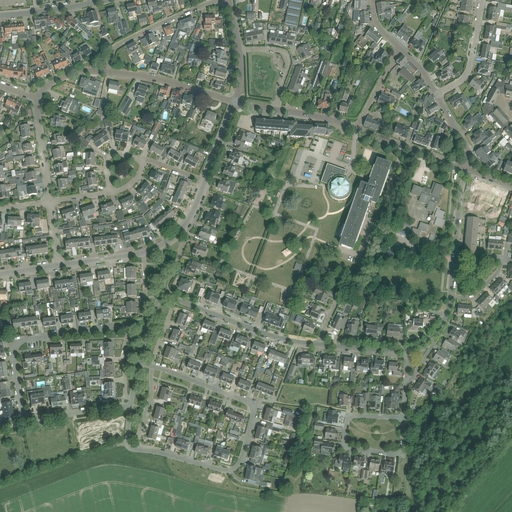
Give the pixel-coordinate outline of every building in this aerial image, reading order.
[(155,0),(151,0),(148,1),(149,7),(150,11),(154,10),(154,13),(163,11),(163,10),(162,8),(162,7),(161,4),(161,3),(156,4),(155,0)] [(171,0),(172,4),(173,4),(173,7),(176,12),(178,11),(176,6),(178,6),(176,0),(178,0),(180,6),(185,5),(183,0),(171,0)] [(282,0),(280,9),(286,10),(288,1),(288,0),(282,0)] [(297,27),(302,0),(289,0),(285,24),(297,27)] [(358,22),(358,20),(358,13),(366,12),(366,11),(367,2),(355,1),(353,21),(358,22)] [(260,3),(259,19),(269,20),(271,4),(260,3)] [(384,3),(377,4),(378,11),(382,11),(382,10),(390,9),(394,8),(396,8),(395,5),(389,6),(389,5),(389,3),(384,3)] [(138,15),(142,14),(140,6),(136,7),(135,4),(127,6),(130,18),(133,17),(132,12),(135,11),(137,13),(138,15)] [(166,6),(162,7),(162,8),(163,10),(163,11),(164,10),(166,16),(171,14),(171,13),(169,9),(168,9),(167,10),(166,6)] [(490,8),(489,15),(499,16),(501,10),(504,11),(509,12),(509,11),(511,12),(511,11),(511,8),(510,8),(506,8),(499,7),(499,10),(497,9),(490,8)] [(109,18),(107,18),(109,25),(118,22),(118,23),(121,23),(122,22),(121,19),(119,20),(116,9),(111,10),(111,9),(108,10),(108,11),(109,18)] [(382,11),(378,11),(378,16),(378,15),(379,15),(381,15),(381,20),(385,20),(385,19),(391,18),(390,15),(391,15),(391,14),(390,9),(382,10),(382,11)] [(96,12),(95,12),(95,11),(91,12),(92,13),(88,14),(88,16),(81,18),(82,23),(87,22),(87,24),(90,24),(98,22),(96,12)] [(358,13),(358,20),(361,20),(360,19),(364,18),(365,19),(368,19),(368,12),(366,12),(358,13)] [(404,13),(398,21),(401,23),(407,15),(404,13)] [(139,24),(147,22),(145,15),(137,17),(139,24)] [(206,26),(204,26),(204,30),(212,30),(212,26),(211,26),(211,24),(215,23),(220,23),(220,19),(215,19),(215,16),(214,16),(214,15),(210,16),(210,17),(206,17),(206,26)] [(459,18),(458,21),(467,23),(469,17),(457,15),(456,17),(459,18)] [(499,16),(489,15),(488,21),(496,22),(496,25),(510,28),(511,28),(511,25),(498,23),(499,16)] [(53,16),(45,17),(46,27),(49,27),(54,25),(56,25),(58,30),(61,28),(62,27),(63,29),(66,26),(61,22),(57,19),(55,22),(54,22),(53,16)] [(389,25),(392,27),(399,19),(395,16),(389,25)] [(40,18),(42,28),(45,27),(45,30),(46,31),(49,30),(49,27),(46,27),(45,17),(40,18)] [(87,34),(90,32),(81,23),(80,22),(77,23),(76,22),(75,20),(74,21),(73,20),(73,17),(67,19),(65,22),(77,31),(80,28),(87,34)] [(189,27),(188,31),(190,32),(191,30),(193,31),(197,19),(196,19),(193,20),(192,18),(186,20),(189,27)] [(360,25),(359,25),(360,27),(360,28),(363,28),(363,25),(369,24),(368,19),(365,19),(364,18),(360,19),(361,20),(361,25),(360,25)] [(187,34),(188,31),(189,27),(186,20),(180,23),(183,29),(177,29),(173,38),(177,39),(180,32),(187,34)] [(118,23),(117,24),(118,30),(123,29),(125,29),(127,35),(131,34),(129,28),(127,28),(126,21),(122,22),(121,23),(118,23)] [(21,24),(18,25),(19,36),(28,35),(29,44),(29,47),(33,46),(33,44),(32,37),(31,31),(25,31),(24,25),(21,25),(21,24)] [(194,35),(192,39),(200,42),(203,34),(199,32),(200,31),(202,26),(197,24),(195,28),(196,29),(196,30),(194,35)] [(162,38),(163,39),(158,49),(162,51),(164,47),(163,46),(165,43),(167,41),(170,41),(170,35),(174,34),(171,28),(172,28),(171,25),(168,26),(168,27),(164,29),(167,36),(162,38)] [(399,33),(394,30),(392,33),(396,36),(406,44),(411,36),(407,33),(408,31),(407,30),(408,28),(404,25),(401,29),(399,33)] [(101,29),(103,32),(100,33),(102,37),(109,33),(105,27),(101,29)] [(487,27),(486,33),(495,35),(496,30),(493,29),(493,28),(487,27)] [(255,29),(258,41),(264,39),(262,31),(258,31),(257,28),(255,29)] [(382,37),(371,28),(368,32),(366,35),(363,38),(361,35),(354,43),(361,49),(369,39),(372,42),(373,41),(374,42),(370,47),(374,49),(377,45),(377,44),(382,37)] [(246,43),(252,42),(250,33),(246,34),(245,31),(243,31),(246,43)] [(268,42),(275,43),(276,32),(275,31),(274,34),(270,33),(268,42)] [(486,33),(485,40),(491,41),(493,41),(492,44),(503,46),(505,47),(505,46),(503,46),(503,43),(495,42),(496,35),(495,35),(486,33)] [(146,38),(140,41),(142,44),(147,42),(149,45),(150,46),(153,44),(154,47),(157,45),(158,47),(160,42),(160,41),(158,36),(154,38),(153,34),(145,37),(146,38)] [(414,38),(410,44),(416,47),(415,49),(420,53),(425,45),(425,44),(427,41),(420,36),(419,38),(415,36),(414,38)] [(86,43),(80,46),(81,50),(83,52),(81,53),(83,56),(84,55),(86,57),(86,58),(90,55),(92,54),(91,51),(89,50),(92,48),(89,45),(88,44),(86,43)] [(142,55),(137,47),(135,43),(127,47),(128,48),(126,50),(129,55),(131,54),(133,58),(132,59),(135,65),(141,61),(138,57),(142,55)] [(177,53),(178,48),(178,47),(170,44),(168,49),(177,53)] [(483,46),(482,52),(493,54),(496,55),(497,48),(502,49),(503,46),(492,44),(492,47),(490,47),(483,46)] [(297,49),(300,54),(311,49),(310,47),(307,48),(306,45),(297,49)] [(213,51),(212,55),(213,56),(225,59),(226,55),(225,55),(226,53),(223,52),(224,48),(216,47),(215,49),(215,51),(213,51)] [(436,52),(429,58),(433,63),(438,58),(441,61),(440,62),(443,65),(447,61),(449,59),(443,53),(438,48),(436,50),(435,51),(436,52)] [(312,51),(311,49),(300,54),(302,60),(311,56),(309,52),(312,51)] [(80,57),(83,56),(81,53),(80,52),(79,53),(78,52),(74,55),(72,51),(69,53),(75,63),(82,59),(80,57)] [(189,58),(189,63),(191,63),(190,66),(198,67),(198,63),(201,64),(201,57),(196,56),(193,56),(193,52),(190,51),(190,53),(189,56),(189,58)] [(378,54),(375,60),(382,64),(387,54),(381,51),(379,55),(378,54)] [(39,58),(37,59),(38,62),(44,76),(45,76),(47,76),(47,75),(50,73),(49,71),(47,67),(50,66),(48,61),(44,52),(40,54),(44,62),(45,62),(45,63),(41,65),(40,61),(39,58)] [(482,52),(481,59),(486,59),(490,60),(489,63),(500,65),(500,62),(495,61),(492,60),(493,54),(482,52)] [(60,58),(58,58),(62,68),(63,69),(65,68),(65,67),(68,66),(64,55),(64,56),(63,56),(60,57),(60,58)] [(213,56),(212,59),(214,59),(213,62),(220,64),(219,64),(222,65),(226,65),(227,61),(226,61),(226,59),(225,59),(213,56)] [(398,66),(400,69),(407,62),(402,57),(396,63),(399,65),(398,66)] [(59,61),(53,64),(56,71),(62,68),(58,58),(58,59),(59,61)] [(37,66),(31,68),(32,72),(34,71),(35,74),(37,79),(40,77),(41,78),(43,77),(43,76),(44,76),(38,62),(37,59),(35,60),(36,63),(37,66)] [(152,64),(150,69),(157,71),(159,66),(160,63),(162,63),(163,61),(157,59),(156,65),(152,64)] [(317,90),(321,79),(321,78),(327,62),(322,60),(311,88),(317,90)] [(164,62),(161,72),(167,74),(170,64),(170,63),(166,61),(165,62),(164,62)] [(412,76),(418,70),(409,61),(407,62),(400,69),(401,70),(402,69),(398,74),(408,82),(406,84),(409,87),(410,85),(414,82),(417,80),(412,76)] [(170,64),(167,74),(173,76),(177,63),(174,62),(173,65),(170,64)] [(327,62),(321,78),(321,79),(324,80),(324,79),(326,79),(327,77),(332,79),(334,73),(335,73),(335,72),(334,72),(335,69),(336,68),(337,65),(327,62)] [(5,66),(3,75),(11,77),(13,68),(14,64),(11,63),(10,68),(5,66)] [(442,72),(437,76),(441,82),(450,76),(449,73),(451,72),(449,70),(452,68),(449,63),(447,65),(441,69),(442,72)] [(491,65),(482,63),(481,66),(480,69),(479,69),(478,73),(483,74),(482,75),(486,76),(488,69),(490,69),(491,65)] [(13,68),(11,77),(18,78),(20,78),(20,69),(21,64),(18,64),(18,68),(15,68),(13,68)] [(215,75),(220,77),(225,78),(225,77),(226,77),(227,73),(226,73),(227,72),(224,71),(225,68),(210,64),(209,67),(211,67),(211,69),(216,70),(215,75)] [(297,66),(295,72),(306,77),(307,75),(304,74),(306,70),(297,66)] [(295,72),(293,78),(301,81),(303,78),(305,79),(306,77),(295,72)] [(80,84),(80,85),(80,86),(80,87),(84,88),(87,89),(86,91),(92,93),(91,96),(96,97),(101,83),(96,81),(95,82),(95,84),(90,82),(90,81),(91,80),(83,78),(82,79),(81,80),(82,81),(81,84),(80,84)] [(224,81),(214,78),(213,82),(216,82),(214,88),(224,91),(226,84),(223,83),(224,81)] [(293,78),(290,84),(302,88),(303,86),(300,85),(301,81),(293,78)] [(488,82),(483,78),(479,82),(474,78),(469,85),(473,88),(477,90),(479,88),(482,89),(488,82)] [(414,83),(414,82),(410,85),(415,93),(426,86),(422,79),(414,83)] [(493,88),(489,95),(496,99),(499,92),(497,90),(498,89),(499,88),(504,89),(505,82),(502,81),(501,83),(498,81),(494,88),(493,88)] [(109,89),(108,92),(122,95),(122,94),(123,89),(119,88),(120,84),(110,82),(109,87),(109,89)] [(301,90),(302,88),(290,84),(288,90),(297,93),(298,89),(301,90)] [(325,91),(322,108),(327,109),(329,95),(331,93),(334,94),(337,84),(334,84),(331,91),(328,91),(327,91),(328,91),(326,90),(326,91),(325,91)] [(406,84),(399,93),(402,95),(404,92),(409,87),(406,84)] [(136,91),(134,96),(137,97),(138,97),(136,101),(143,103),(146,93),(148,89),(139,86),(138,91),(137,92),(136,91)] [(160,93),(158,97),(163,98),(163,96),(168,98),(171,89),(166,87),(166,89),(161,88),(159,92),(160,93)] [(400,99),(402,95),(393,90),(391,94),(400,99)] [(173,92),(170,99),(173,100),(172,103),(178,105),(182,93),(178,91),(177,93),(173,92)] [(389,98),(382,94),(378,102),(387,107),(388,106),(391,107),(392,104),(393,104),(396,100),(390,96),(389,98)] [(456,98),(450,101),(454,108),(458,106),(463,103),(464,104),(468,111),(471,107),(471,106),(468,102),(464,94),(460,97),(459,95),(455,97),(456,98)] [(184,96),(183,100),(181,105),(183,105),(183,104),(186,105),(186,107),(186,108),(187,109),(189,109),(190,108),(192,101),(194,97),(190,95),(189,97),(184,96)] [(424,107),(429,116),(439,110),(431,95),(429,96),(428,97),(425,106),(424,107)] [(492,106),(496,99),(489,95),(485,102),(486,102),(485,103),(483,108),(485,117),(491,111),(488,107),(489,106),(488,106),(489,104),(492,106)] [(419,99),(417,103),(424,106),(428,97),(424,96),(422,100),(419,99)] [(61,111),(66,113),(67,113),(69,110),(73,111),(75,106),(77,107),(79,102),(68,97),(65,102),(63,101),(60,107),(63,108),(61,111)] [(125,97),(118,110),(124,114),(132,100),(125,97)] [(6,105),(12,108),(16,101),(9,98),(6,105)] [(100,99),(99,105),(108,107),(109,101),(100,99)] [(17,102),(16,101),(12,108),(11,111),(9,114),(11,115),(13,112),(18,114),(22,105),(21,104),(21,103),(18,102),(17,102)] [(347,113),(349,105),(340,104),(339,112),(347,113)] [(99,105),(98,111),(102,112),(107,114),(108,107),(99,105)] [(384,114),(387,109),(380,106),(378,111),(384,114)] [(192,109),(188,118),(193,120),(196,111),(192,109)] [(489,115),(495,122),(504,114),(498,109),(494,113),(492,112),(489,115)] [(201,123),(200,127),(205,128),(205,127),(208,121),(209,122),(213,123),(217,115),(207,111),(206,116),(204,120),(203,119),(201,123)] [(504,114),(495,122),(502,129),(506,126),(504,124),(509,120),(504,114)] [(466,123),(463,125),(464,126),(466,128),(467,129),(473,124),(475,127),(478,125),(484,120),(484,119),(481,116),(481,115),(476,119),(474,117),(473,118),(470,115),(464,120),(466,123)] [(51,119),(50,126),(52,126),(56,127),(56,126),(61,127),(62,127),(63,122),(66,122),(66,119),(61,118),(61,117),(59,116),(54,116),(54,119),(51,119)] [(364,127),(378,132),(381,124),(380,123),(381,121),(378,120),(377,122),(372,121),(373,118),(368,116),(367,118),(366,118),(364,127)] [(434,123),(441,127),(444,122),(436,118),(434,123)] [(255,130),(288,133),(289,122),(256,120),(255,130)] [(157,121),(152,131),(155,132),(160,123),(157,121)] [(20,122),(19,125),(19,127),(21,126),(22,136),(22,137),(20,138),(21,142),(26,142),(26,138),(30,137),(30,136),(29,125),(26,125),(26,122),(20,122)] [(289,122),(288,133),(291,133),(290,137),(305,138),(314,139),(314,135),(313,135),(314,127),(296,126),(297,123),(289,122)] [(313,135),(314,135),(317,135),(318,135),(321,135),(321,136),(321,135),(325,135),(324,136),(328,136),(329,134),(330,134),(332,133),(333,133),(332,132),(333,130),(333,129),(332,129),(331,128),(330,128),(329,128),(329,126),(328,125),(326,125),(325,126),(322,125),(319,125),(319,124),(318,124),(318,125),(315,125),(315,124),(314,124),(314,127),(313,135)] [(406,139),(408,134),(410,129),(406,128),(406,127),(402,126),(401,126),(397,125),(394,133),(402,136),(402,137),(406,139)] [(116,131),(115,140),(121,141),(123,129),(123,127),(121,126),(120,130),(117,129),(116,131)] [(98,136),(103,144),(109,140),(102,129),(100,131),(99,130),(96,133),(98,136)] [(475,137),(473,140),(473,141),(475,143),(476,144),(481,140),(484,143),(493,135),(490,131),(487,133),(486,132),(483,134),(479,130),(473,135),(475,137)] [(238,136),(237,138),(246,142),(249,143),(250,140),(252,140),(253,140),(254,139),(255,136),(255,135),(250,133),(248,132),(245,131),(244,134),(240,133),(238,136)] [(428,133),(426,139),(416,135),(414,142),(428,147),(432,135),(428,133)] [(52,144),(57,144),(64,143),(63,137),(60,137),(60,134),(54,135),(55,141),(52,141),(52,144)] [(484,146),(475,153),(481,160),(487,154),(489,153),(491,152),(486,146),(488,145),(493,141),(492,140),(496,137),(494,134),(493,135),(484,143),(483,143),(484,146)] [(135,145),(138,147),(142,141),(142,139),(143,137),(144,137),(144,136),(142,135),(140,138),(140,139),(136,137),(132,145),(134,147),(135,145)] [(435,139),(432,148),(438,151),(441,143),(444,144),(445,143),(446,140),(446,139),(436,135),(435,139)] [(81,142),(83,143),(88,146),(90,142),(92,140),(98,148),(103,144),(98,136),(95,138),(90,136),(87,138),(86,140),(83,138),(81,142)] [(142,141),(138,147),(137,148),(139,149),(140,148),(143,150),(148,142),(146,141),(147,139),(144,137),(143,137),(142,139),(142,141)] [(237,138),(234,144),(238,146),(237,149),(244,152),(247,145),(245,145),(246,142),(237,138)] [(499,143),(503,147),(505,145),(508,143),(504,138),(499,143)] [(169,146),(166,152),(169,153),(167,158),(169,159),(169,158),(172,159),(177,152),(174,150),(174,152),(171,150),(175,143),(173,143),(175,140),(173,139),(172,142),(169,146)] [(26,142),(23,142),(19,143),(20,150),(24,149),(24,152),(32,151),(31,144),(27,145),(26,142)] [(505,145),(503,147),(505,148),(506,147),(511,151),(511,152),(511,146),(508,143),(505,145)] [(152,152),(155,153),(159,147),(160,146),(157,144),(157,146),(154,144),(149,151),(152,153),(152,152)] [(172,159),(171,160),(174,162),(175,160),(178,162),(178,161),(181,156),(183,158),(187,151),(188,148),(189,145),(184,144),(183,146),(185,146),(184,149),(182,152),(181,151),(179,153),(178,154),(176,153),(172,159)] [(159,147),(155,153),(154,154),(156,156),(157,154),(160,156),(163,151),(166,153),(166,152),(169,146),(168,145),(166,146),(164,148),(162,147),(162,148),(159,147)] [(54,159),(65,158),(63,146),(55,147),(56,150),(53,150),(54,159)] [(237,164),(238,163),(241,164),(243,158),(241,158),(243,153),(235,150),(234,154),(231,153),(228,160),(233,162),(237,164)] [(183,158),(182,160),(185,161),(184,164),(186,165),(187,164),(189,165),(193,159),(194,158),(192,156),(191,158),(188,156),(190,153),(187,151),(183,158)] [(487,154),(481,160),(485,165),(496,154),(496,153),(495,154),(494,152),(490,156),(491,156),(490,157),(487,154)] [(496,154),(485,165),(489,169),(495,163),(496,164),(497,165),(499,161),(497,159),(499,157),(497,156),(497,155),(496,154)] [(23,163),(23,167),(35,166),(33,157),(26,159),(22,159),(23,163)] [(189,165),(189,167),(191,168),(192,166),(195,168),(200,159),(195,157),(194,158),(193,159),(189,165)] [(342,239),(340,245),(341,245),(341,246),(350,250),(351,248),(352,249),(354,243),(358,234),(364,217),(366,218),(366,217),(371,203),(372,200),(376,201),(375,203),(376,203),(378,198),(387,171),(389,165),(388,164),(379,161),(378,161),(376,167),(374,171),(374,172),(369,185),(368,189),(366,188),(361,186),(360,190),(358,190),(355,199),(346,223),(341,238),(342,239)] [(62,162),(62,164),(55,165),(56,174),(64,173),(63,168),(68,168),(67,162),(62,162)] [(503,171),(509,173),(511,166),(511,163),(507,162),(505,166),(503,171)] [(228,168),(225,167),(223,174),(228,176),(232,178),(232,177),(234,178),(236,177),(237,176),(237,174),(236,172),(238,167),(230,164),(228,168)] [(322,178),(321,182),(327,184),(328,185),(328,187),(328,189),(328,190),(328,192),(328,193),(329,194),(329,195),(330,196),(331,197),(332,197),(332,198),(333,199),(334,199),(335,200),(336,200),(337,200),(338,200),(339,200),(340,200),(341,200),(342,200),(343,200),(344,200),(345,199),(346,199),(347,198),(348,197),(349,196),(349,195),(350,195),(350,194),(350,193),(351,193),(351,192),(351,191),(351,190),(351,189),(351,188),(351,187),(351,186),(351,185),(351,184),(350,183),(350,182),(349,182),(349,181),(348,180),(347,179),(346,178),(345,178),(345,177),(344,177),(345,174),(345,173),(346,171),(327,164),(322,178)] [(27,182),(27,181),(37,180),(35,172),(28,173),(27,170),(15,172),(16,175),(26,174),(26,178),(25,178),(25,179),(24,180),(24,181),(25,182),(26,182),(27,182)] [(87,170),(83,170),(83,171),(83,175),(85,175),(86,181),(97,179),(97,177),(96,177),(95,173),(92,173),(88,174),(88,170),(87,170)] [(163,174),(157,172),(157,173),(152,172),(150,178),(153,179),(152,180),(154,180),(154,181),(157,182),(157,181),(159,182),(161,176),(162,176),(163,174)] [(78,179),(77,175),(68,176),(68,179),(58,180),(59,189),(67,188),(66,183),(72,182),(71,179),(77,178),(78,179)] [(220,182),(217,188),(223,190),(222,191),(231,194),(233,188),(235,188),(237,183),(224,178),(223,183),(220,182)] [(82,192),(95,190),(94,186),(97,186),(96,181),(98,181),(97,179),(86,181),(86,182),(88,182),(88,186),(81,187),(82,192)] [(178,186),(179,187),(186,189),(188,186),(189,187),(190,184),(181,181),(180,184),(179,184),(178,186)] [(413,228),(410,236),(416,238),(415,240),(420,242),(422,243),(421,248),(425,249),(429,251),(432,243),(436,245),(439,238),(434,236),(438,227),(442,228),(445,221),(443,220),(445,212),(439,210),(440,208),(438,207),(442,197),(440,196),(443,186),(436,184),(436,183),(434,182),(432,186),(431,190),(427,188),(423,187),(423,189),(414,185),(412,189),(411,193),(418,195),(420,196),(420,197),(419,201),(426,203),(428,204),(426,209),(434,211),(433,212),(432,216),(430,216),(429,218),(431,219),(429,225),(421,223),(418,230),(417,230),(413,228)] [(143,186),(142,187),(142,188),(151,197),(152,198),(154,196),(154,195),(150,192),(153,189),(146,183),(144,186),(143,186)] [(23,186),(17,186),(18,190),(18,192),(23,191),(25,191),(26,195),(29,195),(29,196),(37,194),(38,194),(37,189),(36,189),(36,187),(31,187),(30,187),(30,185),(23,186)] [(471,185),(469,200),(479,201),(481,186),(471,185)] [(485,185),(482,194),(503,202),(506,192),(485,185)] [(176,192),(177,192),(184,195),(185,192),(187,192),(188,190),(186,189),(179,187),(178,190),(177,189),(176,192)] [(142,188),(137,193),(141,196),(143,198),(144,199),(146,197),(148,199),(149,199),(151,199),(152,198),(151,197),(142,188)] [(174,197),(175,198),(175,197),(182,200),(183,201),(186,195),(184,195),(177,192),(176,195),(175,195),(174,197)] [(126,199),(131,210),(132,212),(135,210),(133,205),(136,204),(131,195),(129,197),(129,198),(126,199)] [(213,199),(211,205),(215,207),(220,209),(224,210),(226,204),(223,202),(222,202),(223,198),(220,197),(215,195),(214,199),(213,199)] [(183,203),(183,201),(182,200),(175,197),(175,198),(174,201),(172,200),(172,202),(180,206),(181,202),(183,203)] [(128,211),(131,210),(126,199),(123,201),(123,199),(120,201),(124,210),(127,208),(128,211)] [(139,201),(146,212),(149,210),(145,204),(142,199),(139,201)] [(144,215),(146,212),(139,201),(136,203),(139,209),(144,215)] [(110,204),(107,205),(110,216),(113,215),(112,212),(115,211),(114,206),(112,202),(109,202),(110,204)] [(88,207),(91,219),(94,218),(93,215),(96,214),(93,204),(91,205),(91,206),(88,207)] [(101,210),(99,211),(100,216),(103,215),(106,214),(107,217),(110,216),(107,205),(103,206),(103,205),(100,206),(101,210)] [(68,210),(71,221),(74,221),(73,218),(77,217),(74,207),(71,208),(71,209),(68,210)] [(88,220),(91,219),(88,207),(85,208),(84,207),(81,208),(83,213),(84,218),(87,217),(88,220)] [(166,211),(165,212),(165,213),(166,213),(171,219),(171,218),(173,216),(174,218),(176,216),(173,212),(170,209),(167,212),(166,211)] [(71,221),(68,210),(64,211),(64,210),(61,211),(64,220),(67,219),(68,222),(69,222),(68,225),(64,226),(64,229),(73,228),(71,221)] [(220,214),(217,212),(212,211),(211,214),(208,213),(204,222),(214,225),(218,216),(219,217),(220,214)] [(162,214),(160,216),(161,217),(166,223),(166,222),(167,224),(170,221),(172,220),(171,218),(171,219),(166,213),(165,213),(163,215),(162,214)] [(158,218),(156,220),(157,221),(162,226),(164,224),(165,225),(167,224),(166,222),(166,223),(161,217),(159,219),(158,218)] [(467,217),(466,225),(478,226),(479,219),(467,217)] [(398,222),(398,223),(410,228),(410,227),(411,224),(399,219),(398,222)] [(511,221),(508,220),(503,229),(510,234),(511,228),(511,227),(509,226),(511,221)] [(153,222),(149,226),(150,226),(152,231),(156,229),(158,231),(163,227),(162,226),(157,221),(154,223),(153,222)] [(466,225),(466,233),(477,234),(478,226),(466,225)] [(200,230),(199,232),(200,233),(199,236),(201,236),(200,239),(209,242),(209,240),(211,236),(215,237),(218,230),(215,229),(211,227),(209,231),(203,229),(202,229),(201,230),(200,230)] [(142,228),(140,229),(140,230),(142,237),(143,237),(146,236),(146,238),(148,237),(147,233),(146,228),(143,229),(142,228)] [(395,228),(394,232),(395,232),(398,234),(399,234),(406,236),(407,233),(400,230),(398,229),(395,228)] [(137,229),(134,230),(135,232),(135,231),(137,239),(140,238),(140,239),(143,239),(143,237),(142,237),(140,230),(137,231),(137,229)] [(131,231),(129,231),(129,233),(131,240),(132,242),(135,241),(137,240),(137,239),(135,231),(135,232),(134,230),(131,231)] [(126,232),(123,233),(124,237),(125,242),(129,241),(129,242),(132,242),(131,240),(129,233),(126,234),(126,232)] [(466,233),(465,240),(476,241),(477,234),(466,233)] [(465,240),(464,247),(476,249),(476,241),(465,240)] [(206,248),(206,246),(201,244),(200,244),(199,247),(195,246),(192,254),(198,256),(199,252),(205,255),(207,249),(206,248)] [(475,252),(476,249),(464,247),(464,255),(473,256),(472,258),(480,259),(480,252),(475,252)] [(383,251),(383,253),(394,258),(395,256),(396,254),(384,249),(383,251)] [(189,262),(186,270),(187,270),(190,271),(190,272),(195,274),(196,269),(201,271),(213,276),(216,269),(197,261),(195,265),(191,263),(189,262)] [(80,278),(77,278),(78,283),(78,284),(81,284),(83,283),(84,287),(87,286),(87,283),(86,275),(79,276),(80,278)] [(191,283),(188,282),(187,279),(185,280),(182,279),(181,282),(178,283),(180,286),(179,288),(181,289),(182,292),(185,290),(187,291),(188,289),(191,288),(190,285),(191,283)] [(495,284),(502,290),(507,285),(500,279),(497,281),(498,282),(495,284)] [(67,280),(68,288),(68,291),(74,290),(74,289),(77,289),(76,281),(73,281),(73,280),(67,280)] [(495,284),(492,287),(493,287),(490,290),(496,295),(494,297),(497,299),(498,300),(500,299),(497,296),(502,290),(495,284)] [(328,295),(324,294),(322,293),(324,289),(317,287),(314,293),(319,295),(316,300),(324,304),(328,295)] [(97,288),(98,296),(107,295),(107,292),(101,293),(100,288),(97,288)] [(221,295),(215,293),(215,294),(212,303),(217,304),(220,298),(222,299),(225,292),(222,291),(221,295)] [(206,300),(212,303),(215,294),(209,292),(206,300)] [(482,298),(488,304),(493,299),(487,293),(484,295),(485,296),(482,298)] [(227,296),(223,306),(228,308),(232,298),(227,296)] [(232,298),(228,308),(234,310),(236,304),(239,305),(241,299),(238,298),(237,301),(232,299),(232,298)] [(484,309),(488,304),(482,298),(479,300),(480,301),(477,303),(484,309)] [(241,299),(239,305),(242,307),(240,312),(245,314),(249,305),(244,303),(245,300),(241,299)] [(54,311),(57,310),(56,302),(55,302),(47,304),(47,305),(47,307),(53,307),(54,311)] [(264,314),(264,315),(267,316),(264,322),(270,324),(274,314),(268,312),(269,309),(270,309),(272,305),(268,303),(267,304),(266,307),(264,314)] [(318,319),(320,314),(319,313),(321,308),(311,303),(310,306),(311,307),(312,308),(311,311),(309,311),(307,312),(306,314),(318,319)] [(38,305),(39,312),(39,313),(42,313),(41,306),(47,305),(47,304),(38,305)] [(458,304),(457,313),(464,314),(465,305),(458,304)] [(249,305),(245,314),(250,317),(253,309),(254,307),(249,305)] [(465,305),(464,314),(471,315),(472,306),(465,305)] [(102,311),(104,319),(110,318),(109,313),(113,313),(113,307),(113,306),(102,307),(102,311)] [(259,311),(253,309),(250,317),(251,317),(251,316),(256,318),(258,312),(261,313),(263,307),(261,306),(259,311)] [(136,308),(123,308),(123,310),(123,311),(123,316),(126,316),(126,318),(131,318),(131,315),(136,315),(136,314),(137,314),(136,310),(136,308)] [(181,313),(178,319),(186,322),(188,316),(181,313)] [(341,315),(338,313),(337,317),(337,318),(336,317),(332,327),(335,329),(335,330),(338,331),(341,325),(344,326),(348,318),(345,316),(344,317),(341,315)] [(274,314),(270,324),(275,326),(279,316),(278,316),(273,315),(274,314)] [(279,316),(275,326),(281,328),(283,321),(287,323),(289,317),(285,315),(284,318),(279,316)] [(298,315),(295,322),(301,324),(304,326),(303,330),(312,333),(315,326),(311,325),(309,324),(310,320),(304,318),(298,315)] [(420,320),(419,327),(423,327),(423,326),(428,327),(428,321),(430,321),(429,323),(430,323),(431,323),(431,322),(432,322),(433,322),(433,321),(435,321),(436,319),(435,319),(435,318),(435,317),(430,316),(430,318),(428,318),(428,316),(420,316),(419,320),(420,320)] [(184,327),(186,322),(178,319),(176,324),(184,327)] [(13,320),(10,321),(10,326),(13,325),(14,329),(20,328),(19,320),(13,320)] [(202,328),(208,330),(210,323),(205,320),(202,328)] [(409,321),(408,330),(419,331),(419,327),(420,320),(419,320),(414,320),(413,322),(409,321)] [(358,322),(351,321),(349,321),(348,322),(347,330),(346,330),(345,334),(353,335),(354,331),(357,331),(358,325),(358,322)] [(213,332),(216,325),(210,323),(208,330),(213,332)] [(366,326),(366,334),(373,335),(372,337),(376,337),(377,331),(382,332),(382,325),(375,324),(375,326),(371,326),(371,325),(367,325),(367,326),(366,326)] [(388,328),(387,336),(394,337),(393,339),(399,339),(399,335),(403,336),(403,331),(404,326),(393,325),(388,325),(388,328)] [(174,329),(172,335),(180,338),(182,332),(174,329)] [(227,331),(221,329),(218,336),(224,338),(227,331)] [(466,333),(465,332),(461,330),(459,332),(453,329),(449,335),(457,340),(460,336),(463,337),(466,333)] [(227,331),(224,338),(230,341),(232,333),(227,331)] [(178,343),(180,338),(172,335),(170,340),(178,343)] [(243,338),(238,335),(236,340),(233,339),(230,346),(233,348),(233,346),(239,349),(241,345),(243,338)] [(243,338),(241,345),(246,347),(249,340),(243,338)] [(442,345),(446,348),(450,350),(453,346),(455,347),(456,346),(459,347),(460,345),(449,338),(447,341),(445,340),(442,345)] [(252,349),(257,351),(260,344),(254,342),(252,349)] [(186,349),(190,351),(190,350),(193,351),(194,352),(196,345),(196,344),(193,343),(191,348),(187,346),(184,345),(180,344),(179,347),(181,347),(186,349)] [(260,344),(257,351),(263,354),(266,346),(260,344)] [(165,352),(180,358),(181,356),(175,354),(176,350),(167,347),(165,352)] [(268,358),(273,360),(276,353),(270,350),(268,358)] [(179,360),(180,358),(165,352),(163,357),(172,361),(174,357),(179,360)] [(436,354),(433,359),(437,362),(438,362),(439,361),(442,363),(444,365),(447,361),(446,361),(451,354),(447,352),(445,355),(442,352),(441,354),(438,352),(437,355),(436,354)] [(276,353),(273,360),(279,362),(282,355),(276,353)] [(28,363),(32,362),(31,356),(31,354),(24,355),(25,362),(23,363),(23,369),(29,368),(28,363)] [(302,363),(307,363),(308,354),(303,354),(303,355),(301,355),(301,358),(298,357),(297,365),(301,365),(302,363)] [(308,354),(307,363),(311,364),(311,365),(312,367),(315,367),(316,359),(314,359),(314,357),(312,356),(312,355),(308,354)] [(285,356),(282,355),(279,362),(285,364),(284,367),(287,368),(290,360),(287,359),(288,357),(287,357),(287,356),(285,355),(285,356)] [(318,370),(318,372),(322,373),(324,371),(324,367),(326,367),(326,365),(329,366),(330,357),(328,356),(325,355),(325,356),(324,356),(323,358),(323,362),(320,361),(320,360),(319,368),(319,370),(318,370)] [(330,357),(329,366),(333,366),(332,369),(339,370),(340,362),(339,362),(339,363),(336,363),(337,357),(335,357),(335,356),(332,356),(332,357),(330,357)] [(343,367),(348,367),(348,371),(352,371),(352,368),(353,359),(344,358),(343,367)] [(195,362),(193,370),(198,372),(202,361),(197,359),(195,362)] [(357,362),(356,372),(363,372),(368,372),(369,372),(369,368),(367,367),(368,361),(364,360),(364,359),(361,359),(360,362),(360,363),(357,363),(357,362)] [(189,363),(187,368),(193,370),(195,362),(190,360),(189,363)] [(378,360),(378,361),(375,361),(374,365),(371,365),(370,373),(378,374),(379,370),(382,370),(383,366),(384,366),(384,361),(378,360)] [(103,364),(99,364),(99,365),(101,365),(102,371),(103,371),(114,370),(114,369),(115,368),(115,365),(114,364),(114,363),(109,363),(106,363),(103,363),(103,364)] [(393,375),(400,376),(400,372),(397,371),(398,363),(389,363),(388,371),(393,371),(393,375)] [(439,368),(436,366),(431,363),(428,368),(427,368),(424,373),(428,375),(431,377),(434,373),(435,374),(439,368)] [(293,377),(297,367),(292,365),(289,375),(293,377)] [(219,368),(213,366),(212,369),(209,376),(215,379),(219,368)] [(212,369),(207,367),(204,374),(209,376),(212,369)] [(220,381),(226,383),(229,376),(223,373),(220,381)] [(229,376),(226,383),(232,385),(235,378),(229,376)] [(415,391),(419,393),(419,392),(421,393),(424,389),(427,391),(431,385),(428,383),(421,378),(414,388),(416,390),(415,391)] [(105,380),(101,381),(101,385),(104,385),(104,386),(105,386),(105,391),(115,390),(115,383),(111,383),(110,380),(105,380)] [(239,383),(237,387),(243,390),(246,382),(241,380),(240,380),(239,383)] [(0,383),(0,390),(2,391),(10,389),(9,382),(4,383),(0,383)] [(246,382),(243,390),(249,392),(250,387),(252,384),(246,382)] [(255,390),(261,392),(264,385),(258,383),(255,390)] [(436,384),(434,388),(435,389),(433,392),(436,395),(439,391),(440,392),(442,388),(436,384)] [(264,385),(261,392),(267,394),(270,387),(264,385)] [(37,394),(39,404),(42,404),(42,405),(46,405),(45,399),(48,399),(48,397),(47,389),(46,387),(41,388),(42,390),(42,394),(37,394)] [(77,390),(79,404),(83,404),(83,405),(86,405),(85,399),(88,399),(87,390),(87,388),(85,388),(85,387),(81,388),(82,390),(77,391),(77,390)] [(270,387),(267,394),(273,397),(276,389),(270,387)] [(163,388),(161,394),(168,396),(170,390),(163,388)] [(0,390),(0,398),(1,398),(6,397),(11,397),(10,395),(11,395),(11,392),(10,392),(10,389),(2,391),(0,390)] [(72,405),(79,404),(77,390),(73,391),(73,393),(70,393),(72,405)] [(102,396),(99,397),(99,401),(99,402),(99,403),(100,403),(102,402),(102,401),(111,400),(111,397),(115,397),(115,390),(105,391),(102,391),(102,393),(102,394),(102,395),(102,396)] [(35,405),(39,404),(37,394),(33,395),(32,391),(27,392),(28,401),(31,401),(32,407),(36,406),(35,405)] [(386,404),(387,404),(386,408),(394,409),(395,401),(398,401),(398,393),(391,392),(391,398),(386,398),(386,404)] [(61,395),(58,396),(59,407),(60,407),(60,408),(63,407),(63,406),(66,406),(66,401),(65,398),(68,397),(68,394),(64,395),(61,395)] [(167,402),(168,396),(161,394),(159,400),(167,402)] [(364,401),(368,401),(368,394),(363,394),(362,398),(356,398),(355,407),(364,407),(364,401)] [(189,403),(194,405),(197,397),(191,395),(189,403)] [(347,402),(352,402),(352,396),(347,396),(347,395),(340,395),(340,406),(347,406),(347,402)] [(51,396),(52,408),(59,407),(58,396),(52,396),(51,396)] [(197,397),(194,405),(200,407),(203,398),(197,397)] [(371,397),(371,408),(379,408),(380,397),(371,397)] [(208,409),(214,410),(216,402),(210,401),(208,409)] [(3,407),(4,411),(13,409),(12,402),(0,404),(0,405),(0,407),(3,407)] [(216,402),(214,410),(220,412),(222,404),(216,402)] [(157,407),(156,413),(163,415),(165,409),(157,407)] [(273,416),(276,417),(277,411),(267,408),(265,415),(273,416)] [(14,417),(13,409),(4,411),(4,415),(2,415),(3,421),(9,420),(9,418),(14,417)] [(225,417),(231,419),(233,414),(234,411),(228,409),(225,417)] [(286,417),(285,417),(284,420),(285,420),(290,421),(292,414),(293,412),(284,409),(283,413),(287,414),(286,417)] [(325,413),(324,422),(327,422),(327,423),(332,423),(337,423),(338,415),(335,415),(336,411),(329,410),(329,413),(328,413),(328,414),(325,413)] [(161,421),(163,415),(156,413),(154,419),(161,421)] [(231,419),(230,422),(236,424),(239,416),(233,414),(231,419)] [(276,417),(273,416),(265,415),(264,421),(269,422),(274,424),(276,417)] [(175,419),(172,428),(177,429),(178,426),(180,420),(181,417),(178,416),(177,419),(175,419)] [(239,416),(236,424),(242,426),(245,418),(239,416)] [(152,426),(150,432),(157,434),(159,428),(152,426)] [(258,427),(257,433),(266,435),(266,436),(267,436),(269,430),(266,429),(258,427)] [(325,438),(335,439),(336,430),(326,429),(325,438)] [(162,436),(157,434),(150,432),(148,438),(155,441),(156,437),(161,438),(162,436)] [(265,438),(266,436),(266,435),(257,433),(255,439),(261,441),(261,443),(265,444),(266,440),(265,438)] [(177,442),(175,447),(178,448),(178,449),(180,450),(181,449),(182,449),(184,441),(181,440),(181,438),(180,437),(178,437),(178,439),(177,440),(177,442)] [(184,441),(182,449),(184,450),(184,451),(187,451),(188,451),(189,448),(190,443),(187,442),(188,438),(185,437),(184,441)] [(321,451),(321,454),(329,455),(329,452),(333,452),(334,445),(322,443),(323,440),(314,439),(314,442),(313,445),(322,446),(321,451)] [(195,452),(201,454),(204,443),(198,441),(195,452)] [(204,443),(201,454),(207,456),(209,449),(211,450),(212,445),(204,443)] [(214,456),(221,458),(223,450),(224,446),(221,445),(220,446),(217,445),(214,456)] [(253,446),(251,452),(259,454),(264,455),(266,450),(265,449),(253,446)] [(223,450),(221,458),(228,460),(231,449),(227,448),(226,451),(223,450)] [(265,456),(264,455),(259,454),(251,452),(249,458),(257,460),(257,462),(262,464),(264,455),(265,456)] [(335,461),(335,466),(343,467),(342,471),(348,471),(349,469),(350,469),(350,463),(347,462),(348,457),(345,456),(340,455),(339,460),(337,460),(335,461)] [(363,468),(364,459),(355,457),(354,465),(358,466),(358,468),(363,468)] [(369,468),(369,470),(372,470),(372,468),(375,468),(378,469),(380,461),(371,460),(369,468)] [(381,467),(380,473),(392,475),(394,463),(385,462),(384,468),(381,467)] [(248,466),(246,473),(259,475),(260,471),(259,470),(259,468),(253,467),(248,466)] [(259,479),(259,475),(246,473),(245,479),(253,481),(252,483),(258,484),(259,479)]
